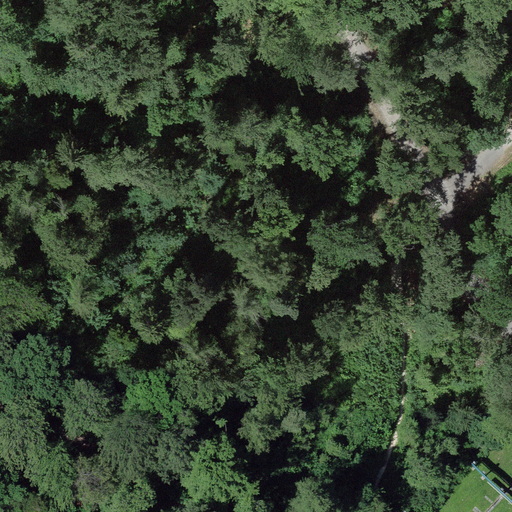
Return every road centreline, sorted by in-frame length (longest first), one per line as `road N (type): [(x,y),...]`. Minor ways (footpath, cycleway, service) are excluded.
road 1 (track): [(444,212),(325,0)]
road 2 (track): [(511,328),(444,212),(511,141)]
